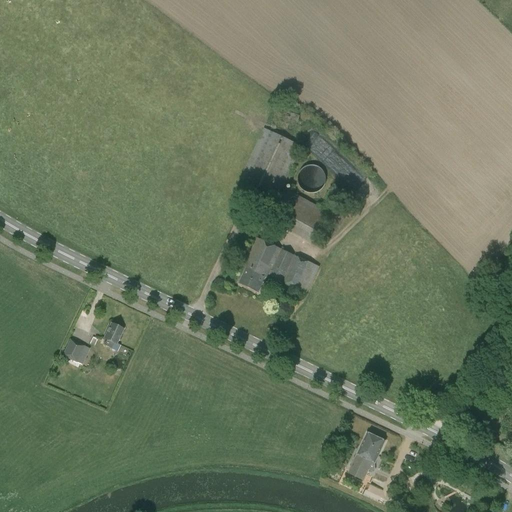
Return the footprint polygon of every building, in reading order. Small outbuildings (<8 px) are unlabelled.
[(282,124),(287,125),(291,113),(285,112),(282,124)] [(264,129),(240,179),(279,198),(303,147),(264,129)] [(301,171),(299,175),(298,180),(299,185),(301,189),(307,193),(314,194),(319,192),(321,190),(324,186),(326,179),(324,174),(319,168),(314,166),(308,167),(301,171)] [(331,215),(302,199),(299,197),(285,190),(270,219),(315,244),(331,215)] [(240,283),(259,293),(267,275),(306,294),(319,267),(258,239),(244,268),(246,269),(240,283)] [(118,352),(120,346),(117,345),(124,330),(111,324),(103,339),(106,340),(104,346),(118,352)] [(61,357),(77,364),(85,346),(69,340),(61,357)] [(349,474),(364,481),(372,463),(375,465),(385,442),(367,434),(357,456),(357,455),(349,474)]
